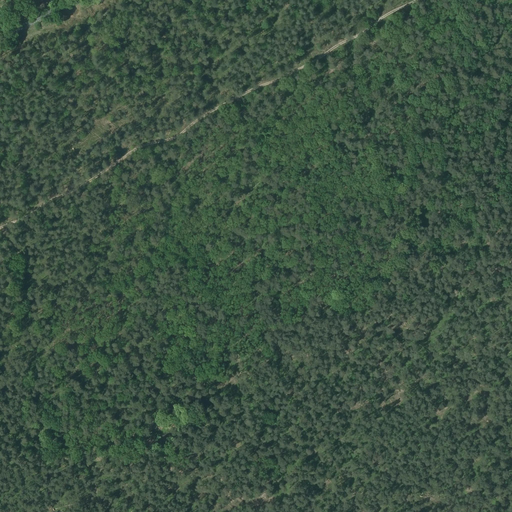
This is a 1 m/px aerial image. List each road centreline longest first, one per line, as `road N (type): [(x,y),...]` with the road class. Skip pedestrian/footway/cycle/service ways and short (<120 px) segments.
road 1 (track): [(416,0),(212,109),(182,136),(150,144),(0,228)]
road 2 (track): [(119,0),(120,50),(146,106),(142,149)]
